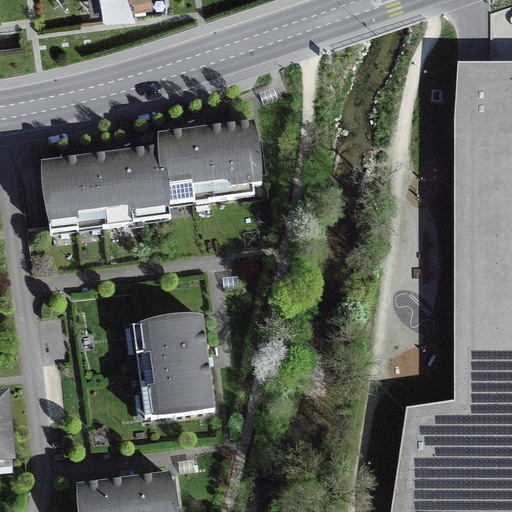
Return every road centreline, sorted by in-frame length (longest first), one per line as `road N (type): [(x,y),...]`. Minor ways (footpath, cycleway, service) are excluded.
road 1 (track): [(351,511),(427,12)]
road 2 (residential): [(0,134),(44,471),(36,511)]
road 3 (residential): [(302,33),(158,80),(0,117)]
road 4 (unknown): [(425,511),(442,380),(511,426)]
